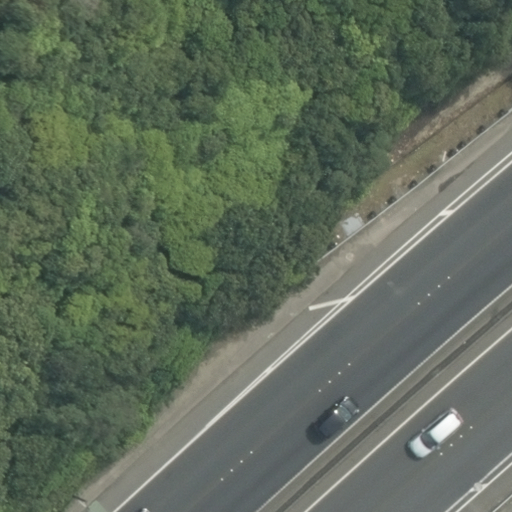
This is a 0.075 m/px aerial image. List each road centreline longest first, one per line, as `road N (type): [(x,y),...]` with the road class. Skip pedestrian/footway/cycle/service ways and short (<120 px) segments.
road 1 (trunk): [(184,511),(322,384),(511,231)]
road 2 (trunk): [(511,415),(404,511)]
